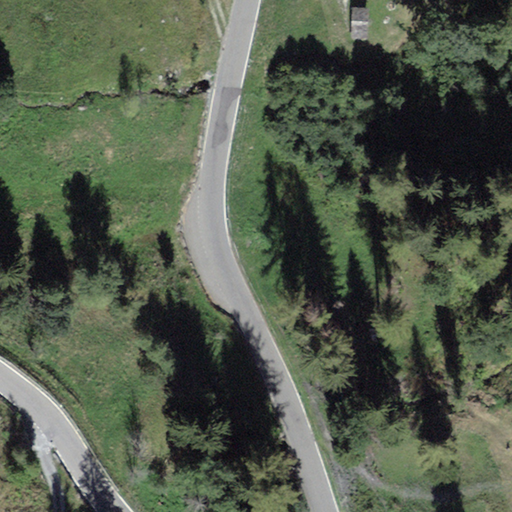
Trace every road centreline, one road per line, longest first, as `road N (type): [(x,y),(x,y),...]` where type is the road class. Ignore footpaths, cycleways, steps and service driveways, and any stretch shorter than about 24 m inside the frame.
road 1 (unclassified): [(322,511),(281,397),(209,246),(206,208),(256,0)]
road 2 (unclassified): [(39,408),(79,450),(111,511)]
